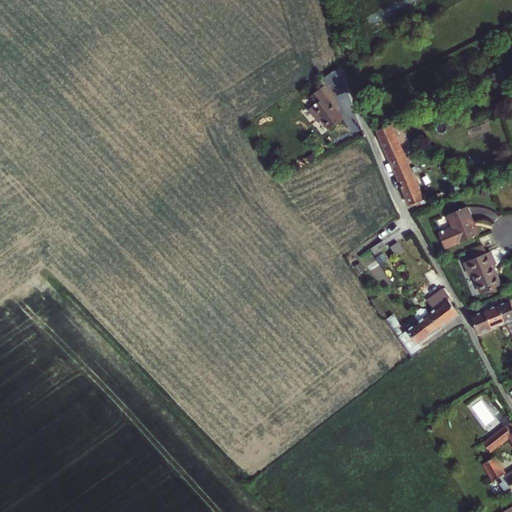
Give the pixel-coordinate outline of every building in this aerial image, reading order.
[(337,71),(325,80),(331,88),(343,79),(337,71)] [(343,117),(337,109),(332,102),(335,100),(336,99),(325,84),(310,96),(316,103),(309,109),(317,119),(320,117),(328,129),(343,117)] [(391,123),(377,130),(388,154),(402,148),(391,123)] [(413,173),(402,148),(388,154),(399,179),(413,173)] [(399,179),(410,204),(427,197),(425,194),(423,195),(413,173),(399,179)] [(448,214),(453,226),(439,232),(446,247),(479,234),(467,206),(448,214)] [(373,246),(370,248),(375,254),(385,247),(381,241),(373,246)] [(495,263),(490,251),(465,262),(471,274),(473,274),(481,292),(500,284),(492,265),(495,263)] [(446,300),(431,311),(441,327),(458,314),(450,302),(452,300),(447,290),(446,291),(442,294),(446,300)] [(507,294),(496,299),(498,304),(506,321),(511,319),(511,304),(510,299),(508,294),(507,294)] [(496,299),(482,305),(492,328),(506,321),(498,304),(496,299)] [(492,328),(482,305),(474,309),(469,311),(480,333),(492,328)] [(413,314),(418,321),(428,336),(441,327),(431,311),(429,313),(424,306),(413,314)] [(423,348),(419,343),(428,336),(418,321),(403,332),(398,325),(401,324),(393,313),(386,318),(412,356),(423,348)] [(511,377),(502,382),(511,397),(511,377)] [(506,426),(484,442),(490,450),(509,435),(511,440),(511,474),(508,477),(493,453),(482,460),(496,484),(492,487),(496,494),(501,491),(503,495),(511,489),(511,432),(510,433),(508,429),(506,426)]
